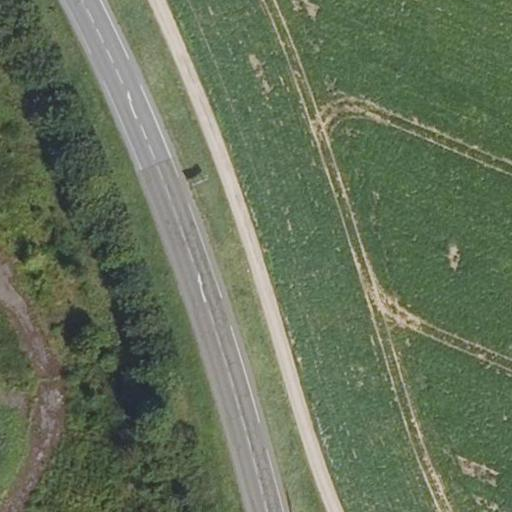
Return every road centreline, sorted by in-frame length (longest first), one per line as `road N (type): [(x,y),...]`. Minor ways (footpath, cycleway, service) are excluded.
road 1 (secondary): [(267,511),(175,217),(80,0)]
road 2 (track): [(329,511),(262,290),(143,0)]
